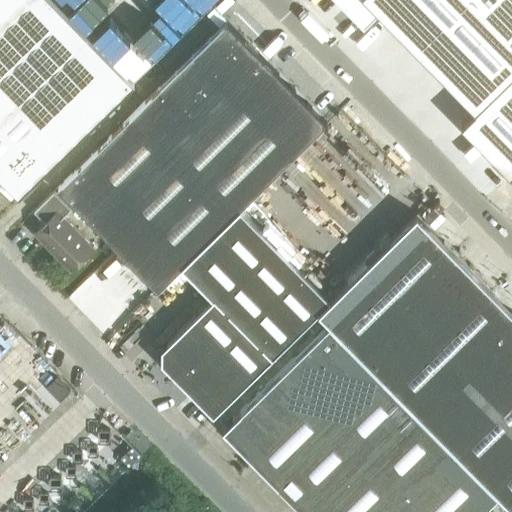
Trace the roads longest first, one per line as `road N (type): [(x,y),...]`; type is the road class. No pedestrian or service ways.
road 1 (unclassified): [(511,251),(259,0)]
road 2 (unclassified): [(0,276),(234,511)]
